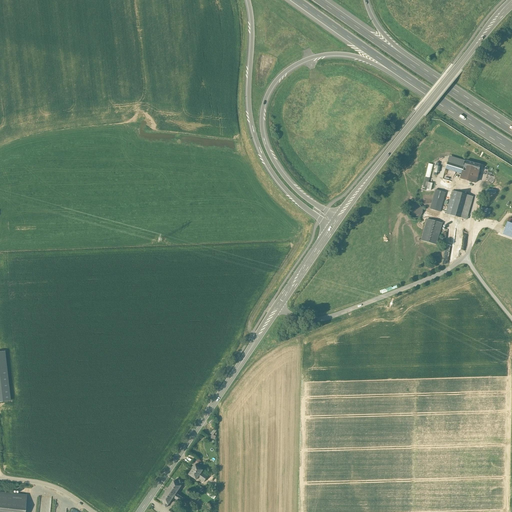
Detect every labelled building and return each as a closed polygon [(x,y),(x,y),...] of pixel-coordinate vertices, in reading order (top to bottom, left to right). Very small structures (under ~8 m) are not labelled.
[(449,157),(445,170),(462,174),(464,168),(466,162),(456,159),(449,157)] [(480,166),(466,162),(464,168),(478,172),(480,166)] [(429,164),(422,190),(427,191),(431,191),(432,183),(428,182),(432,165),(433,165),(429,164)] [(478,172),(464,168),(462,174),(461,179),(475,183),(478,172)] [(445,193),(435,190),(434,194),(430,209),(433,210),(439,212),(445,193)] [(473,196),(452,190),(446,214),(467,220),(473,196)] [(442,223),(427,219),(425,228),(421,241),(436,245),(442,223)] [(0,401),(9,401),(4,352),(0,352),(0,401)] [(203,470),(195,465),(192,470),(200,475),(201,472),(203,470)] [(200,475),(192,470),(189,475),(196,480),(198,478),(200,475)] [(177,483),(174,481),(170,486),(178,491),(181,486),(177,483)] [(178,491),(170,486),(167,490),(175,495),(176,493),(178,491)] [(175,495),(167,490),(164,495),(171,500),(173,497),(175,495)] [(24,511),(27,494),(0,491),(0,511),(24,511)] [(171,500),(164,495),(161,500),(168,505),(171,500)]
